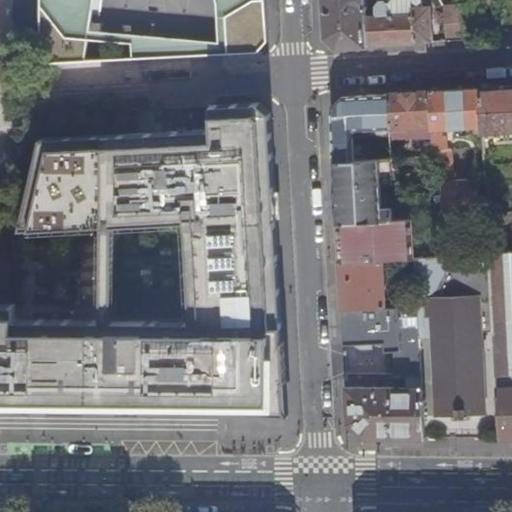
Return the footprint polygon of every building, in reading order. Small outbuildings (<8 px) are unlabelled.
[(268,42),(266,0),(40,0),(41,63),(258,53),(268,42)] [(326,0),(329,36),(339,47),(369,45),(368,16),(366,0),(326,0)] [(368,16),(369,45),(397,43),(416,42),(413,0),(395,0),(395,1),(380,1),(368,16)] [(413,0),(416,42),(433,41),(434,41),(432,6),(423,6),(422,0),(413,0)] [(458,7),(462,35),(475,34),(474,3),(457,5),(458,7)] [(443,7),(447,40),(457,40),(463,39),(462,35),(458,7),(443,7)] [(511,130),(511,87),(507,87),(482,89),(483,126),(484,132),(511,130)] [(433,126),(433,129),(444,128),(483,126),(482,89),(461,91),(431,92),(433,126)] [(415,93),(390,95),(392,131),(410,129),(409,127),(433,126),(431,92),(415,93)] [(334,139),(335,163),(392,160),(393,160),(392,131),(390,95),(373,96),(344,98),(332,109),(334,139)] [(213,130),(42,139),(20,230),(104,231),(108,319),(16,318),(16,304),(0,303),(0,408),(103,409),(289,411),(273,112),(261,102),(212,105),(213,130)] [(444,128),(433,129),(433,137),(444,137),(444,128)] [(444,137),(433,137),(436,182),(441,182),(453,181),(452,150),(447,150),(447,137),(444,137)] [(335,163),(338,224),(425,218),(425,208),(394,210),(394,207),(384,207),(383,185),(393,185),(392,160),(335,163)] [(471,172),(471,180),(476,180),(486,179),(486,172),(471,172)] [(442,217),(477,215),(476,180),(471,180),(453,181),(441,182),(442,217)] [(412,219),(338,224),(340,247),(340,264),(385,261),(415,259),(412,219)] [(501,438),(511,438),(511,252),(490,254),(501,438)] [(426,298),(438,297),(455,256),(416,259),(418,298),(426,298)] [(342,291),(343,310),(383,308),(399,307),(398,287),(386,287),(385,261),(340,264),(342,291)] [(438,297),(426,298),(427,317),(431,317),(436,399),(423,400),(424,416),(453,415),(453,420),(471,420),(471,415),(486,414),(483,350),(487,349),(487,339),(483,339),(481,315),(486,314),(485,294),(438,297)] [(395,374),(407,374),(422,374),(419,327),(384,329),(383,308),(343,310),(345,346),(394,342),(395,374)] [(398,438),(425,438),(424,416),(423,400),(422,374),(407,374),(407,387),(346,388),(347,403),(348,424),(364,438),(398,438)]
